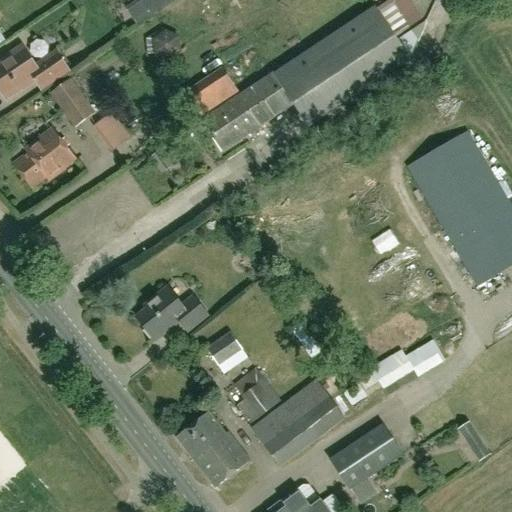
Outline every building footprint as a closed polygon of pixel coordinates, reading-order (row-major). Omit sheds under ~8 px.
[(410,60),(426,24),(410,0),(390,0),(377,9),(374,6),(201,122),(221,153),(293,105),(308,127),(410,60)] [(152,41),(146,42),(147,54),(153,53),(154,56),(168,62),(181,53),(179,37),(164,31),(152,40),(152,41)] [(39,90),(69,70),(57,53),(36,67),(23,48),(0,63),(0,91),(5,99),(33,80),(39,90)] [(202,114),(236,90),(224,72),(189,95),(202,114)] [(96,114),(71,79),(51,94),(75,128),(96,114)] [(114,108),(89,127),(108,152),(133,134),(114,108)] [(25,149),(28,153),(13,164),(32,189),(47,177),(50,181),(76,161),(51,129),(25,149)] [(477,287),(511,266),(511,207),(467,132),(407,167),(477,287)] [(344,248),(332,257),(340,268),(352,259),(344,248)] [(187,332),(207,316),(192,297),(181,306),(167,288),(144,306),(147,309),(136,318),(155,341),(179,322),(187,332)] [(313,340),(302,324),(292,331),(303,347),(313,340)] [(239,349),(227,333),(204,350),(217,366),(218,365),(224,375),(247,359),(240,348),(239,349)] [(435,333),(356,365),(365,387),(444,354),(435,333)] [(251,424),(281,401),(255,368),(234,385),(242,396),(241,398),(243,401),(237,406),(251,424)] [(279,467),(345,418),(317,381),(252,430),(279,467)] [(368,395),(359,383),(344,394),(352,407),(368,395)] [(215,488),(250,461),(228,432),(226,434),(208,412),(176,438),(215,488)] [(350,490),(403,455),(383,425),(330,460),(350,490)] [(269,511),(328,511),(319,498),(309,505),(297,490),(269,511)]
